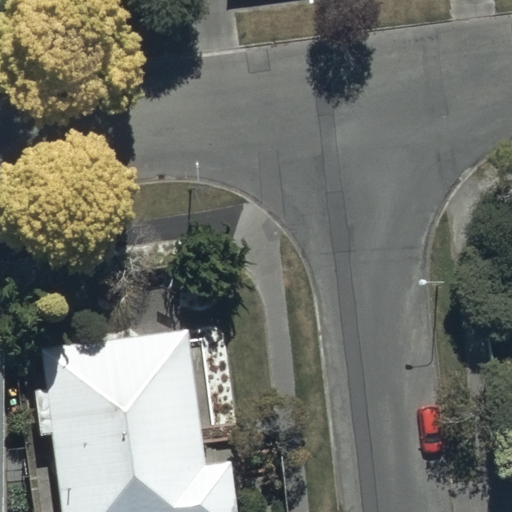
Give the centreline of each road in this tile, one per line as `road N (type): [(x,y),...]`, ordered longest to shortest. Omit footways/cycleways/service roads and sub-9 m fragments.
road 1 (residential): [(355,118),(399,511)]
road 2 (residential): [(0,160),(355,118)]
road 3 (residential): [(355,118),(511,86)]
